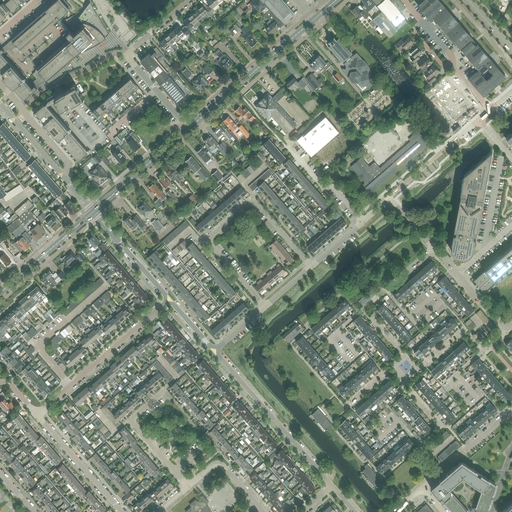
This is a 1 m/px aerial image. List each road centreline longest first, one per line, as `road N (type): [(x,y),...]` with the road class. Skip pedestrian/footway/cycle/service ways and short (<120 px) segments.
road 1 (residential): [(263,308),(205,242),(253,200),(309,267)]
road 2 (residential): [(187,130),(126,54),(190,0)]
road 3 (residential): [(332,486),(215,351)]
road 4 (residential): [(37,413),(168,300)]
road 5 (tertiary): [(187,130),(313,20)]
road 6 (residential): [(164,391),(129,422),(187,486)]
road 7 (residential): [(124,511),(37,413)]
road 8 (tertiary): [(93,212),(187,130)]
road 9 (tertiary): [(0,293),(93,212)]
road 10 (residential): [(0,82),(69,165),(65,179)]
